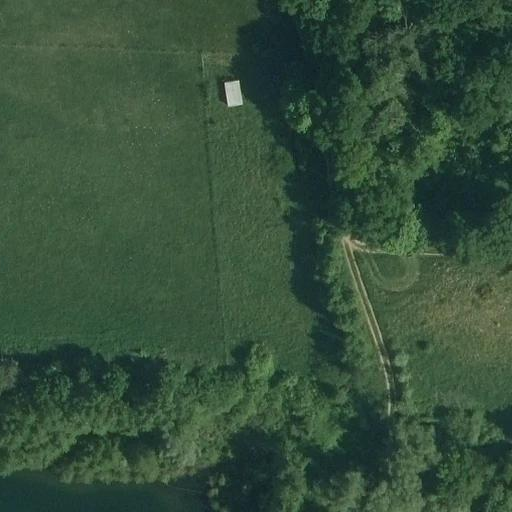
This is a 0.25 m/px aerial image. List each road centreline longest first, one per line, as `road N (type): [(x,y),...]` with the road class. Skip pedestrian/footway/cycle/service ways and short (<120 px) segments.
road 1 (track): [(338,223),(385,366),(391,413),(350,511)]
road 2 (track): [(292,0),(338,223)]
road 3 (track): [(338,223),(397,247),(511,252)]
